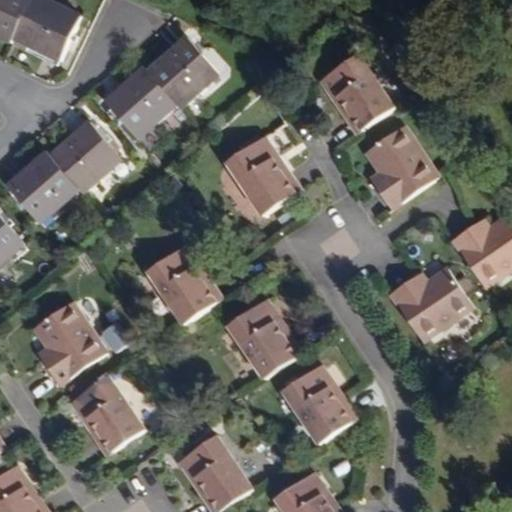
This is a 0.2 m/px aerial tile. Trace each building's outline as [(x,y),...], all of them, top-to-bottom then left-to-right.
[(14,42),(33,0),(0,0),(0,40),(12,47),(14,42)] [(62,64),(84,17),(49,0),(33,0),(14,42),(62,64)] [(224,76),(190,36),(150,70),(182,108),(185,111),(224,76)] [(397,110),(360,56),(321,81),(334,101),(340,98),(363,132),(397,110)] [(141,142),(182,108),(150,70),(146,66),(107,102),(141,142)] [(363,132),(340,98),(334,101),(358,136),(363,132)] [(87,195),(127,160),(92,121),(52,155),(83,191),(87,195)] [(441,179),(406,127),(368,153),(382,174),(388,184),(379,190),(392,211),(441,179)] [(297,197),(274,162),(280,157),(267,137),(229,163),(265,219),(297,197)] [(44,227),(83,191),(52,155),(49,151),(9,187),(44,227)] [(304,193),(280,157),(274,162),(297,197),(304,193)] [(388,184),(382,174),(372,181),(379,190),(388,184)] [(0,271),(30,246),(0,211),(0,271)] [(511,274),(511,217),(493,231),(483,237),(476,227),(455,242),(488,290),(511,274)] [(493,231),(485,221),(476,227),(483,237),(493,231)] [(219,305),(195,269),(200,266),(187,246),(149,271),(186,327),(219,305)] [(223,302),(200,266),(195,269),(219,305),(223,302)] [(478,309),(451,270),(430,283),(420,290),(415,281),(392,296),(425,344),(478,309)] [(430,283),(424,275),(415,281),(420,290),(430,283)] [(300,359),(276,324),(282,319),(268,300),(229,329),(265,382),(300,359)] [(118,355),(132,345),(120,325),(105,335),(106,337),(100,342),(74,303),(34,329),(48,350),(55,360),(45,366),(60,388),(110,356),(107,351),(112,348),(118,355)] [(306,355),(282,319),(276,324),(300,359),(306,355)] [(55,360),(48,350),(39,357),(45,366),(55,360)] [(354,425),(331,390),(336,386),(323,367),(285,392),(320,447),(354,425)] [(147,432),(111,377),(72,404),(85,423),(90,420),(114,454),(147,432)] [(360,421),(336,386),(331,390),(354,425),(360,421)] [(114,454),(90,420),(85,423),(108,459),(114,454)] [(223,511),(255,491),(218,437),(179,463),(193,484),(198,479),(219,511),(223,511)] [(41,511),(25,490),(31,486),(17,467),(0,477),(0,511),(41,511)] [(332,511),(324,498),(330,494),(316,473),(277,500),(284,511),(332,511)] [(219,511),(198,479),(193,484),(211,511),(219,511)] [(48,511),(31,486),(25,490),(41,511),(48,511)] [(341,511),(330,494),(324,498),(332,511),(341,511)]
